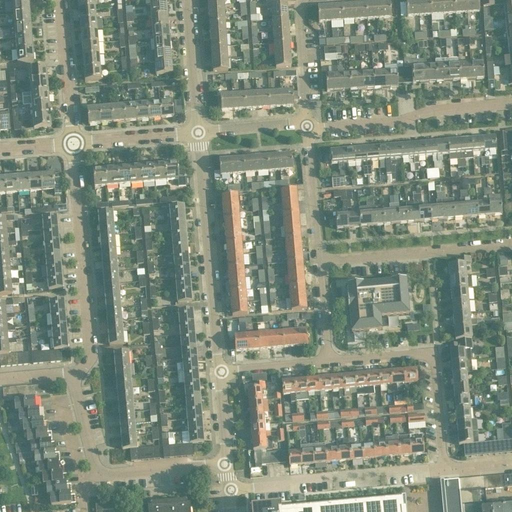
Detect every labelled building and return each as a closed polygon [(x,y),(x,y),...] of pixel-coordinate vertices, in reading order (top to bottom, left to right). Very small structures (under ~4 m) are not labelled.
[(78,0),(79,9),(95,8),(95,7),(99,7),(98,0),(78,0)] [(209,0),(208,0),(209,13),(224,12),(223,0),(209,0)] [(271,0),(272,9),(287,8),(286,0),(271,0)] [(429,1),(431,17),(443,16),(442,0),(429,1)] [(447,0),(442,0),(443,16),(455,15),(455,0),(447,0)] [(455,0),(455,15),(467,14),(465,0),(455,0)] [(465,0),(467,14),(479,13),(478,0),(465,0)] [(12,3),(14,14),(30,13),(29,1),(12,3)] [(418,2),(418,17),(431,17),(429,1),(418,2)] [(407,18),(418,17),(418,2),(406,3),(407,18)] [(150,5),(151,17),(168,15),(167,4),(150,5)] [(365,5),(366,20),(378,20),(378,4),(365,5)] [(378,4),(378,20),(391,19),(390,4),(378,4)] [(503,6),(504,18),(511,17),(511,4),(509,5),(504,6),(503,6)] [(353,6),(354,21),(366,20),(365,5),(353,6)] [(353,6),(341,7),(342,22),(354,21),(353,6)] [(329,8),(317,8),(318,23),(330,23),(331,23),(330,7),(329,8)] [(341,7),(330,7),(331,23),(331,30),(343,29),(342,22),(341,7)] [(79,9),(80,21),(96,20),(95,8),(79,9)] [(272,9),(273,22),(288,20),(287,8),(272,9)] [(209,13),(210,24),(225,24),(224,12),(209,13)] [(14,14),(15,27),(31,25),(30,13),(14,14)] [(151,17),(152,28),(169,27),(168,15),(151,17)] [(80,21),(81,33),(97,32),(96,20),(80,21)] [(273,22),(273,34),(289,33),(288,20),(273,22)] [(210,24),(210,37),(226,36),(225,24),(210,24)] [(9,39),(16,38),(32,37),(31,25),(15,27),(8,27),(9,39)] [(152,28),(153,40),(169,38),(169,27),(152,28)] [(81,33),(82,46),(98,44),(97,32),(81,33)] [(273,34),(274,46),(289,45),(289,33),(273,34)] [(210,37),(211,49),(227,48),(226,36),(210,37)] [(16,38),(17,50),(33,49),(32,37),(16,38)] [(153,40),(154,52),(170,51),(169,38),(153,40)] [(82,46),(83,57),(99,56),(98,44),(82,46)] [(274,46),(275,57),(290,57),(289,45),(274,46)] [(211,49),(212,60),(227,60),(227,48),(211,49)] [(17,50),(18,63),(34,62),(33,49),(17,50)] [(154,52),(155,63),(171,62),(170,51),(154,52)] [(83,57),(84,69),(100,68),(99,56),(83,57)] [(275,57),(275,69),(291,68),(290,57),(275,57)] [(212,60),(213,72),(228,71),(227,60),(212,60)] [(435,61),(436,83),(448,82),(447,60),(435,61)] [(447,60),(448,82),(460,82),(459,65),(458,65),(458,60),(447,60)] [(424,68),(425,84),(436,83),(435,61),(435,67),(424,68)] [(156,76),(165,75),(165,79),(173,79),(172,74),(171,62),(155,63),(156,76)] [(470,65),(471,81),(484,80),(483,64),(470,65)] [(459,65),(460,82),(471,81),(470,65),(459,65)] [(385,73),(386,90),(398,89),(398,85),(407,85),(406,69),(397,70),(396,67),(384,67),(385,73)] [(29,70),(30,81),(48,80),(47,68),(29,70)] [(101,80),(100,68),(84,69),(85,82),(101,80)] [(325,69),(321,69),(322,77),(322,86),(326,85),(326,93),(338,93),(337,68),(332,68),(332,76),(329,76),(325,77),(325,69)] [(337,68),(338,93),(351,92),(350,75),(342,76),(342,68),(337,68)] [(406,69),(407,85),(412,84),(412,85),(425,84),(424,68),(412,68),(412,69),(406,69)] [(373,74),(374,90),(386,90),(385,73),(373,74)] [(350,75),(351,92),(362,91),(361,74),(350,75)] [(361,74),(362,91),(374,90),(373,74),(361,74)] [(30,81),(31,94),(49,92),(48,80),(30,81)] [(31,94),(32,105),(50,104),(49,92),(31,94)] [(268,93),(269,109),(281,108),(279,92),(268,93)] [(279,92),(281,108),(293,108),(293,101),(298,101),(297,93),(293,93),(292,92),(279,92)] [(255,94),(257,110),(269,109),(268,93),(255,94)] [(244,95),(245,111),(257,110),(255,94),(244,95)] [(221,112),(231,112),(231,95),(220,96),(221,112)] [(231,95),(231,112),(245,111),(244,95),(231,95)] [(160,103),(161,119),(174,118),(172,101),(160,103)] [(148,104),(149,121),(161,119),(160,103),(148,104)] [(32,105),(33,118),(51,116),(50,104),(32,105)] [(136,105),(137,122),(149,121),(148,104),(136,105)] [(123,106),(125,123),(137,122),(136,105),(123,106)] [(112,107),(113,124),(125,123),(123,106),(112,107)] [(100,108),(101,125),(113,124),(112,107),(100,108)] [(89,126),(101,125),(100,108),(87,109),(89,126)] [(0,114),(0,133),(11,132),(9,114),(0,114)] [(52,129),(51,116),(33,118),(34,130),(52,129)] [(13,120),(14,132),(20,131),(19,131),(22,131),(21,121),(19,122),(18,119),(13,120)] [(501,153),(511,152),(511,148),(506,149),(506,147),(507,147),(506,140),(505,133),(498,134),(499,147),(500,153),(501,153)] [(483,138),(484,153),(496,152),(495,137),(483,138)] [(471,139),(472,154),(484,153),(483,138),(471,139)] [(459,140),(462,174),(465,174),(465,168),(465,161),(465,160),(472,160),(472,154),(471,139),(459,140)] [(448,141),(449,156),(450,162),(458,161),(459,169),(457,169),(458,176),(462,176),(462,174),(459,140),(448,141)] [(436,142),(438,176),(442,175),(441,171),(442,170),(441,163),(442,163),(442,156),(449,156),(448,141),(436,142)] [(433,163),(434,171),(426,171),(427,181),(439,180),(438,176),(436,142),(424,143),(425,158),(432,157),(432,163),(433,163)] [(412,144),(414,164),(415,173),(419,172),(418,165),(419,165),(418,158),(425,158),(424,143),(412,144)] [(412,144),(400,145),(402,160),(408,159),(408,165),(409,165),(410,173),(415,173),(414,164),(412,144)] [(400,145),(389,146),(391,175),(392,181),(395,181),(394,174),(395,174),(394,167),(395,167),(394,160),(402,160),(400,145)] [(389,146),(377,148),(378,162),(389,161),(390,166),(386,167),(387,175),(390,175),(391,175),(391,176),(387,177),(387,184),(392,184),(392,181),(391,175),(389,146)] [(377,148),(365,149),(368,177),(371,176),(371,169),(372,169),(371,162),(378,162),(377,148)] [(365,149),(353,150),(355,164),(361,163),(362,169),(362,170),(363,177),(364,177),(364,186),(368,186),(367,177),(368,177),(365,149)] [(353,150),(342,151),(343,165),(347,165),(355,164),(353,150)] [(342,151),(329,152),(330,157),(330,166),(337,165),(338,172),(339,172),(339,175),(332,175),(332,178),(331,178),(332,188),(344,187),(344,179),(343,170),(343,165),(342,151)] [(279,157),(280,171),(293,170),(291,156),(279,157)] [(266,158),(268,172),(280,171),(279,157),(266,158)] [(254,159),(255,173),(268,172),(266,158),(254,159)] [(243,160),(244,174),(255,173),(254,159),(243,160)] [(231,161),(232,175),(244,174),(243,160),(231,161)] [(218,162),(219,172),(214,172),(214,179),(220,179),(219,176),(232,175),(231,161),(218,162)] [(165,165),(166,182),(177,182),(178,188),(186,187),(184,172),(178,172),(177,164),(165,165)] [(153,166),(154,184),(166,182),(165,165),(153,166)] [(141,167),(142,185),(154,184),(153,166),(141,167)] [(128,168),(130,186),(142,185),(141,167),(128,168)] [(117,169),(118,187),(130,186),(128,168),(117,169)] [(105,170),(106,188),(118,187),(117,169),(105,170)] [(94,189),(106,188),(105,170),(93,171),(94,189)] [(40,175),(41,192),(54,191),(53,174),(40,175)] [(28,176),(30,193),(41,192),(40,175),(28,176)] [(16,177),(18,194),(30,193),(28,176),(16,177)] [(4,178),(6,195),(18,194),(16,177),(4,178)] [(466,181),(463,182),(466,219),(478,218),(477,204),(469,204),(469,199),(468,199),(467,191),(466,181)] [(459,205),(453,206),(455,220),(466,219),(463,182),(462,182),(463,192),(459,192),(460,200),(459,200),(459,205)] [(420,189),(416,190),(417,193),(417,196),(419,223),(431,222),(430,208),(423,209),(422,203),(421,203),(420,195),(420,189)] [(490,217),(502,216),(500,196),(491,197),(491,189),(487,190),(490,217)] [(483,203),(477,204),(478,218),(490,217),(487,190),(483,190),(483,198),(483,203)] [(280,192),(281,203),(297,201),(296,191),(280,192)] [(339,192),(333,193),(333,199),(340,198),(340,202),(342,202),(343,210),(341,210),(342,216),(335,216),(336,231),(349,229),(348,215),(347,215),(347,210),(346,202),(345,202),(345,192),(339,192)] [(444,193),(440,194),(442,221),(455,220),(453,206),(453,200),(444,201),(444,193)] [(436,207),(430,208),(431,222),(442,221),(440,194),(436,194),(436,202),(435,202),(436,207)] [(221,197),(222,209),(238,207),(237,195),(221,197)] [(412,204),(405,204),(406,210),(407,224),(419,223),(417,196),(412,196),(413,204),(412,204)] [(144,206),(144,201),(143,197),(139,197),(139,202),(135,202),(136,207),(144,206)] [(397,197),(393,198),(396,225),(407,224),(406,210),(398,211),(398,205),(397,205),(397,197)] [(389,212),(382,212),(384,226),(396,225),(393,198),(389,198),(390,206),(389,206),(389,212)] [(373,199),(369,200),(372,227),(384,226),(382,212),(375,213),(375,207),(374,207),(373,199)] [(365,208),(359,209),(359,214),(360,228),(372,227),(369,200),(365,200),(366,208),(365,208)] [(281,203),(282,216),(298,215),(297,201),(281,203)] [(55,207),(42,208),(43,210),(43,215),(56,214),(55,207)] [(169,208),(170,220),(184,218),(183,207),(169,208)] [(222,209),(223,221),(239,220),(238,207),(222,209)] [(98,214),(99,226),(113,224),(112,213),(98,214)] [(359,214),(348,215),(349,229),(360,228),(359,214)] [(282,216),(283,228),(299,226),(298,215),(282,216)] [(0,220),(0,233),(7,233),(6,230),(6,223),(17,222),(17,217),(5,218),(5,220),(0,220)] [(42,219),(43,231),(57,230),(56,218),(42,219)] [(170,220),(171,232),(185,231),(184,218),(170,220)] [(223,221),(224,232),(240,231),(239,220),(223,221)] [(99,226),(100,238),(114,238),(113,224),(99,226)] [(283,228),(284,240),(300,238),(299,226),(283,228)] [(0,233),(0,245),(8,244),(7,243),(7,236),(15,235),(15,242),(19,242),(18,230),(15,230),(6,230),(7,233),(0,233)] [(43,231),(44,243),(58,241),(57,230),(43,231)] [(171,232),(172,243),(186,242),(185,231),(171,232)] [(224,232),(225,244),(241,243),(240,231),(224,232)] [(100,238),(101,249),(115,248),(114,238),(100,238)] [(284,240),(286,253),(301,251),(300,238),(284,240)] [(44,243),(45,255),(59,254),(58,241),(44,243)] [(0,245),(0,258),(9,258),(8,255),(8,248),(20,247),(19,242),(15,242),(7,243),(8,244),(0,245)] [(172,243),(173,256),(188,255),(186,242),(172,243)] [(225,244),(226,256),(242,255),(241,243),(225,244)] [(101,249),(102,263),(116,261),(115,248),(101,249)] [(286,253),(287,265),(302,263),(301,251),(286,253)] [(0,258),(0,270),(10,270),(9,268),(9,261),(21,259),(20,255),(17,255),(17,254),(8,255),(9,258),(0,258)] [(45,255),(46,266),(60,265),(59,254),(45,255)] [(173,256),(174,268),(189,267),(188,255),(173,256)] [(226,256),(227,268),(243,267),(242,255),(226,256)] [(499,258),(500,267),(508,266),(507,257),(499,258)] [(102,263),(103,274),(117,272),(116,261),(102,263)] [(287,265),(288,276),(303,275),(302,263),(287,265)] [(448,266),(449,278),(465,277),(464,265),(471,265),(471,263),(456,265),(448,266)] [(46,266),(47,279),(61,278),(60,265),(46,266)] [(0,270),(0,283),(11,282),(10,281),(10,273),(22,272),(21,268),(18,268),(18,267),(9,268),(10,270),(0,270)] [(174,268),(175,280),(190,278),(189,267),(174,268)] [(227,268),(228,280),(244,280),(243,267),(227,268)] [(103,274),(104,287),(118,285),(117,272),(103,274)] [(288,276),(289,288),(304,287),(303,275),(288,276)] [(465,277),(449,278),(450,291),(467,290),(472,289),(470,277),(465,277)] [(62,290),(61,278),(47,279),(49,291),(62,290)] [(175,280),(176,292),(191,291),(190,278),(175,280)] [(404,279),(346,285),(350,329),(380,326),(379,317),(408,314),(404,279)] [(19,280),(10,281),(11,282),(0,283),(0,296),(12,296),(11,286),(19,285),(19,280)] [(228,280),(229,293),(245,292),(244,280),(228,280)] [(104,287),(105,299),(119,297),(118,285),(104,287)] [(289,288),(290,299),(305,298),(304,287),(289,288)] [(450,291),(451,303),(468,302),(467,290),(450,291)] [(176,292),(177,304),(177,305),(192,303),(191,291),(176,292)] [(229,293),(230,305),(246,303),(245,292),(229,293)] [(105,299),(106,310),(120,309),(119,297),(105,299)] [(290,299),(291,312),(306,310),(305,298),(290,299)] [(49,303),(50,315),(65,313),(64,301),(49,303)] [(451,303),(453,316),(469,315),(468,302),(451,303)] [(0,305),(0,318),(6,317),(6,316),(5,308),(13,307),(13,303),(4,303),(4,305),(0,305)] [(230,305),(231,317),(247,316),(246,303),(230,305)] [(106,310),(107,323),(122,322),(120,309),(106,310)] [(177,312),(178,324),(193,323),(192,311),(177,312)] [(50,315),(51,326),(66,325),(65,313),(50,315)] [(0,318),(0,330),(7,330),(7,328),(6,320),(14,320),(14,315),(6,316),(6,317),(0,318)] [(453,316),(454,328),(470,327),(477,327),(476,321),(470,321),(469,315),(453,316)] [(107,323),(108,335),(123,334),(122,322),(107,323)] [(178,324),(179,338),(194,337),(193,323),(178,324)] [(51,326),(53,339),(67,337),(66,325),(51,326)] [(0,330),(0,343),(8,343),(8,340),(7,333),(15,332),(15,327),(7,328),(7,330),(0,330)] [(455,341),(457,341),(471,340),(470,327),(454,328),(455,341)] [(294,332),(296,347),(308,346),(306,331),(294,332)] [(281,333),(284,348),(296,347),(294,332),(281,333)] [(270,334),(271,349),(284,348),(281,333),(270,334)] [(108,335),(109,347),(124,345),(123,334),(108,335)] [(258,335),(259,350),(271,349),(270,334),(258,335)] [(246,336),(247,351),(259,350),(258,335),(246,336)] [(235,352),(247,351),(246,336),(233,337),(235,352)] [(53,339),(54,351),(61,351),(68,351),(67,337),(53,339)] [(179,338),(181,350),(195,349),(194,337),(179,338)] [(0,356),(5,356),(9,355),(8,345),(16,345),(16,340),(8,340),(8,343),(0,343),(0,356)] [(449,344),(450,351),(463,350),(464,351),(469,350),(471,350),(471,340),(457,341),(457,344),(449,344)] [(181,350),(181,361),(196,359),(195,349),(181,350)] [(450,352),(451,363),(470,361),(469,350),(464,351),(463,350),(450,351),(450,352)] [(49,352),(50,364),(62,363),(61,351),(54,351),(49,352)] [(113,354),(115,367),(129,365),(128,353),(113,354)] [(181,361),(182,372),(197,370),(196,359),(181,361)] [(451,363),(452,375),(471,373),(470,361),(451,363)] [(504,363),(496,364),(496,372),(505,371),(504,363)] [(115,367),(116,379),(130,378),(129,365),(115,367)] [(183,373),(180,373),(180,378),(183,378),(184,385),(198,383),(197,370),(182,372),(183,373)] [(415,370),(403,371),(404,385),(416,384),(415,370)] [(403,371),(391,372),(393,393),(392,386),(404,385),(403,371)] [(391,372),(379,373),(380,387),(386,387),(387,394),(393,393),(391,372)] [(379,373),(367,375),(369,396),(374,395),(373,388),(380,387),(379,373)] [(452,375),(453,387),(466,385),(465,375),(472,374),(471,373),(452,375)] [(265,375),(252,376),(252,383),(266,382),(265,375)] [(367,375),(355,376),(356,394),(357,396),(357,397),(363,396),(369,396),(367,375)] [(355,376),(343,377),(345,398),(350,398),(350,395),(356,394),(355,376)] [(343,377),(330,378),(332,392),(338,391),(339,399),(344,398),(345,398),(343,377)] [(116,379),(117,391),(131,389),(130,378),(116,379)] [(330,378),(318,379),(320,396),(324,396),(324,392),(332,392),(330,378)] [(318,379),(306,380),(307,394),(314,393),(314,397),(320,396),(318,379)] [(306,380),(294,381),(295,395),(296,403),(308,402),(307,394),(306,380)] [(294,381),(281,382),(283,396),(290,395),(291,404),(296,403),(295,395),(294,381)] [(184,385),(185,397),(199,397),(198,383),(184,385)] [(247,390),(248,402),(262,401),(261,390),(264,389),(264,383),(252,384),(253,390),(247,390)] [(28,400),(16,401),(14,402),(15,413),(18,413),(38,411),(40,411),(39,402),(34,402),(34,398),(52,397),(51,385),(27,388),(28,400)] [(453,387),(454,398),(467,397),(466,385),(453,387)] [(15,389),(16,401),(28,400),(27,388),(15,389)] [(117,391),(118,402),(132,401),(131,389),(117,391)] [(185,397),(186,409),(200,408),(199,397),(185,397)] [(454,398),(455,410),(475,408),(474,397),(467,398),(467,397),(454,398)] [(118,402),(119,414),(133,413),(132,401),(118,402)] [(249,415),(267,414),(268,414),(266,401),(262,401),(248,402),(249,415)] [(412,406),(406,407),(407,412),(407,413),(423,412),(422,405),(412,406)] [(186,414),(187,421),(201,419),(201,410),(200,408),(186,409),(186,414)] [(455,410),(456,422),(469,421),(468,410),(475,409),(475,408),(455,410)] [(18,413),(19,423),(42,421),(44,421),(43,412),(38,413),(38,411),(18,413)] [(119,414),(120,426),(134,425),(133,414),(133,413),(119,414)] [(249,415),(250,427),(264,426),(263,419),(267,418),(267,414),(249,415)] [(407,417),(408,425),(420,424),(420,415),(407,417)] [(187,421),(188,433),(203,433),(201,419),(187,421)] [(22,434),(25,433),(48,432),(47,423),(42,423),(42,421),(19,423),(22,423),(22,434)] [(456,422),(457,434),(471,432),(469,421),(456,422)] [(120,426),(121,438),(135,437),(134,426),(134,425),(120,426)] [(503,442),(478,444),(463,445),(463,446),(464,458),(511,453),(511,450),(510,425),(501,426),(503,442)] [(250,427),(252,439),(265,438),(270,438),(270,426),(264,426),(250,427)] [(25,433),(26,444),(52,442),(51,433),(46,434),(46,432),(48,432),(25,433)] [(457,434),(458,446),(463,446),(463,445),(478,444),(477,432),(471,433),(471,432),(457,434)] [(188,433),(181,434),(182,446),(186,445),(192,445),(203,444),(203,433),(188,433)] [(385,445),(387,458),(399,457),(397,436),(391,437),(391,438),(385,439),(385,445)] [(397,436),(399,457),(411,456),(409,436),(397,438),(397,436)] [(409,436),(411,456),(423,455),(422,445),(421,436),(409,436)] [(129,450),(135,449),(136,449),(135,437),(121,438),(122,451),(129,450)] [(265,438),(252,439),(253,452),(253,451),(254,466),(261,465),(261,466),(267,466),(265,453),(266,453),(266,452),(273,451),(271,438),(270,438),(265,438)] [(361,447),(362,460),(375,459),(373,438),(372,438),(373,446),(361,447)] [(373,438),(375,459),(387,458),(385,445),(378,446),(377,438),(373,438)] [(349,441),(351,461),(362,460),(361,447),(354,448),(354,440),(349,441)] [(337,450),(338,463),(351,461),(349,441),(342,441),(342,444),(341,449),(337,450)] [(29,444),(30,455),(56,452),(55,444),(50,444),(50,442),(52,442),(26,444),(29,444)] [(313,452),(314,465),(326,464),(325,451),(324,446),(319,447),(319,451),(313,452)] [(325,451),(326,464),(338,463),(337,450),(325,451)] [(33,455),(34,465),(59,463),(59,454),(54,455),(54,453),(56,452),(30,455),(33,455)] [(301,453),(302,466),(314,465),(313,452),(301,453)] [(288,454),(289,467),(302,466),(301,453),(288,454)] [(37,465),(38,476),(61,473),(63,473),(63,465),(58,465),(58,463),(59,463),(34,465),(37,465)] [(42,486),(65,484),(67,484),(66,475),(62,475),(61,473),(38,476),(41,476),(42,486)] [(483,479),(484,491),(502,489),(501,477),(483,479)] [(471,480),(472,492),(484,491),(483,479),(471,480)] [(459,487),(459,493),(472,492),(471,480),(458,481),(459,487)] [(458,481),(443,482),(445,511),(461,511),(461,506),(460,496),(459,493),(459,487),(458,481)] [(46,497),(49,496),(69,495),(71,494),(70,486),(66,486),(65,484),(42,486),(45,486),(46,497)] [(461,511),(491,511),(491,503),(486,504),(485,502),(484,491),(472,492),(459,493),(460,496),(461,506),(461,511)] [(50,507),(75,505),(74,496),(70,497),(69,495),(49,496),(50,507)] [(250,510),(249,511),(402,511),(402,509),(405,508),(404,497),(279,508),(274,508),(261,509),(250,510)] [(190,511),(190,506),(186,506),(186,501),(171,503),(165,503),(150,504),(150,509),(147,509),(147,511),(190,511)] [(491,503),(491,511),(510,511),(510,501),(491,503)] [(95,511),(102,511),(116,510),(115,503),(95,505),(95,511)]
